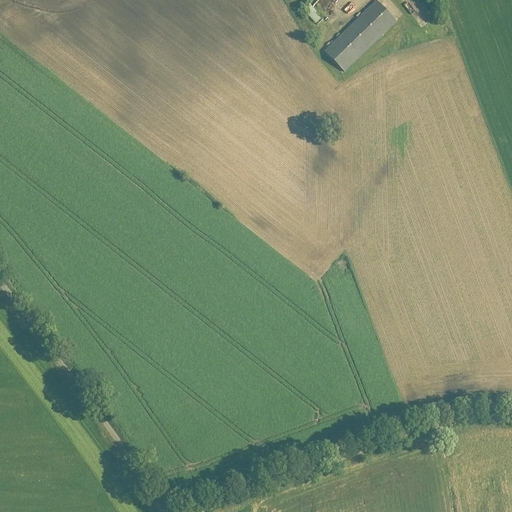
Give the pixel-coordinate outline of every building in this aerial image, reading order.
[(343,69),(397,21),(377,0),(374,0),(323,47),(343,69)] [(342,11),(345,6),(339,2),(336,8),(342,11)] [(318,11),(310,15),(316,26),(324,22),(318,11)] [(431,19),(432,27),(441,26),(440,18),(431,19)] [(434,33),(437,40),(448,36),(445,29),(434,33)] [(389,53),(395,50),(392,43),(386,46),(389,53)]
